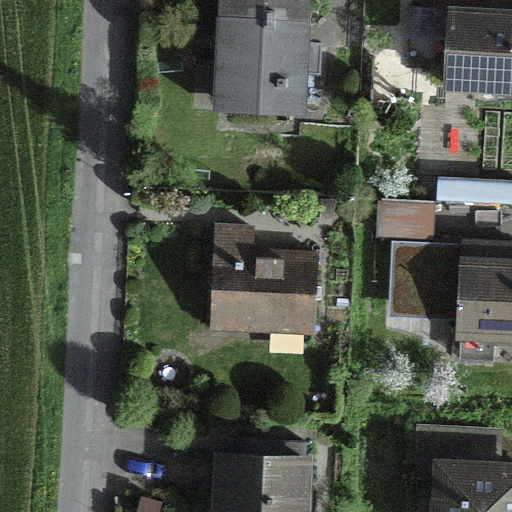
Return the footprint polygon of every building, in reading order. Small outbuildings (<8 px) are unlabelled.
[(221,0),(221,15),(306,19),(306,0),(221,0)] [(511,14),(460,12),(459,34),(449,34),(446,83),(511,86),(511,14)] [(306,19),(221,15),(217,107),(302,111),(303,72),(319,72),(321,46),(305,45),(306,19)] [(384,237),(424,239),(425,219),(385,217),(384,237)] [(217,225),(212,320),(312,324),(316,259),(251,256),(252,226),(217,225)] [(463,246),(460,308),(459,333),(511,335),(511,240),(464,238),(463,246)] [(460,308),(463,246),(398,243),(395,305),(460,308)] [(416,468),(442,469),(440,511),(511,511),(511,469),(491,468),(493,429),(418,426),(416,468)] [(251,453),(220,452),(217,511),(303,511),(307,440),(252,437),(251,453)]
